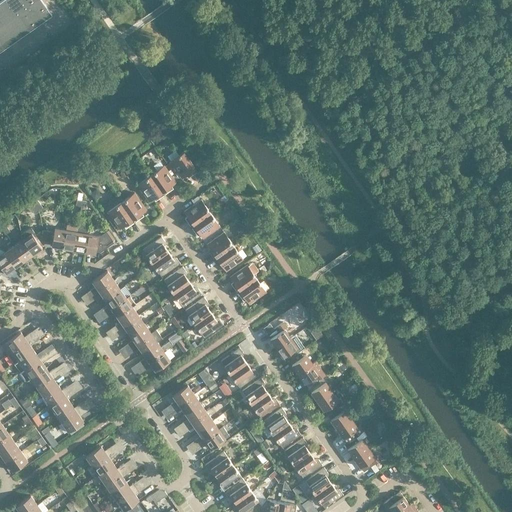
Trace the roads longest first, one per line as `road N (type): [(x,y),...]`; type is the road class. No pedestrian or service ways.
road 1 (residential): [(364,506),(168,216)]
road 2 (residential): [(177,482),(179,447),(66,287)]
road 3 (residential): [(35,309),(159,478),(177,482)]
road 4 (residential): [(66,287),(168,216)]
